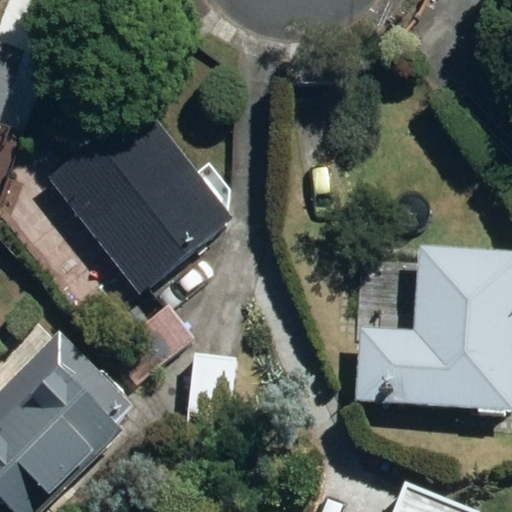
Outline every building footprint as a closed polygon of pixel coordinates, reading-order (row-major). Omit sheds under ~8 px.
[(0,50),(0,114),(22,59),(0,50)] [(138,115),(48,185),(136,298),(226,229),(138,115)] [(511,259),(355,251),(346,412),(509,421),(511,374),(511,259)] [(160,310),(112,352),(142,386),(190,343),(160,310)] [(53,339),(0,389),(0,488),(7,482),(34,511),(35,511),(131,423),(53,339)] [(235,358),(189,357),(187,418),(233,420),(235,358)] [(472,511),(399,483),(387,511),(472,511)]
